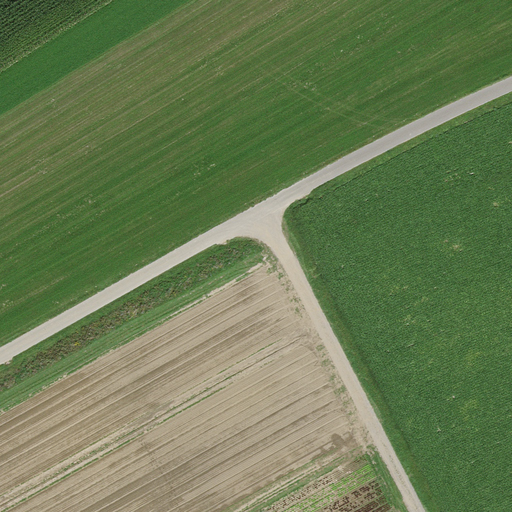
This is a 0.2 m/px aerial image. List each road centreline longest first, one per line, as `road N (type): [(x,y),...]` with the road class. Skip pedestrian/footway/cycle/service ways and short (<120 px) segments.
road 1 (unclassified): [(511,83),(0,354)]
road 2 (track): [(422,511),(265,207)]
